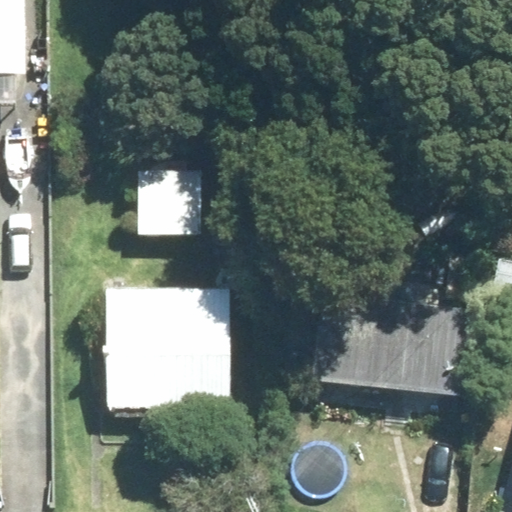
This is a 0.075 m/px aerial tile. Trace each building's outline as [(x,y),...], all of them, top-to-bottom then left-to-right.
[(0,0),(0,77),(24,78),(23,0),(0,0)] [(137,172),(137,238),(201,236),(201,173),(137,172)] [(511,260),(499,258),(493,288),(511,291),(511,260)] [(230,290),(105,291),(105,411),(231,410),(230,290)] [(312,385),(460,400),(469,310),(320,295),(312,385)]
